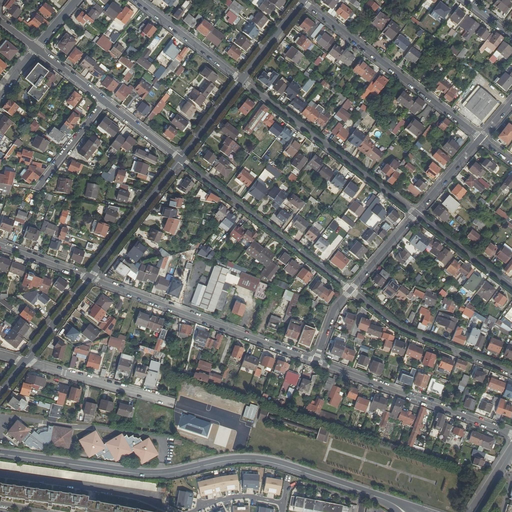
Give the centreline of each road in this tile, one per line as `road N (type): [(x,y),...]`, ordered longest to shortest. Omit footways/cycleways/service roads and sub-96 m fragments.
road 1 (tertiary): [(0,453),(159,474),(257,459),(394,504)]
road 2 (residential): [(89,278),(315,360)]
road 3 (residential): [(480,137),(301,0)]
road 4 (residential): [(417,214),(241,80)]
road 5 (residential): [(349,290),(179,159)]
road 6 (residential): [(511,434),(315,360)]
road 7 (residential): [(349,290),(395,326),(511,372)]
road 8 (residential): [(25,361),(170,402)]
road 9 (residential): [(179,159),(89,278)]
road 10 (residential): [(241,80),(135,0)]
